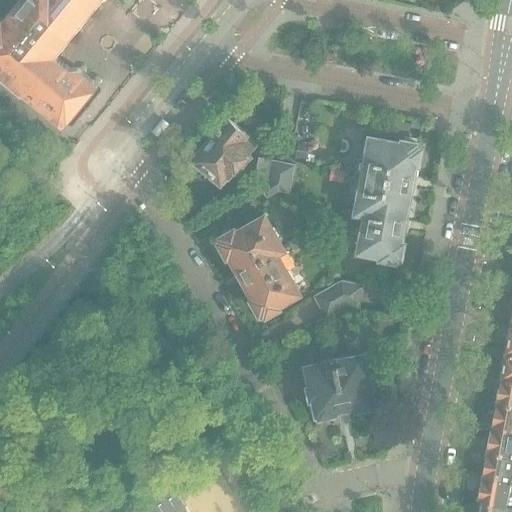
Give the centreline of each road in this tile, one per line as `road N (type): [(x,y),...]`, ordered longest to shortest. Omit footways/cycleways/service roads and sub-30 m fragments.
road 1 (residential): [(426,476),(402,471),(321,490),(270,420),(130,144)]
road 2 (residential): [(426,476),(493,110)]
road 3 (residential): [(207,51),(493,110)]
road 4 (residential): [(506,46),(287,0)]
road 5 (unclassified): [(0,292),(62,236),(92,196)]
road 6 (residential): [(130,144),(207,51)]
